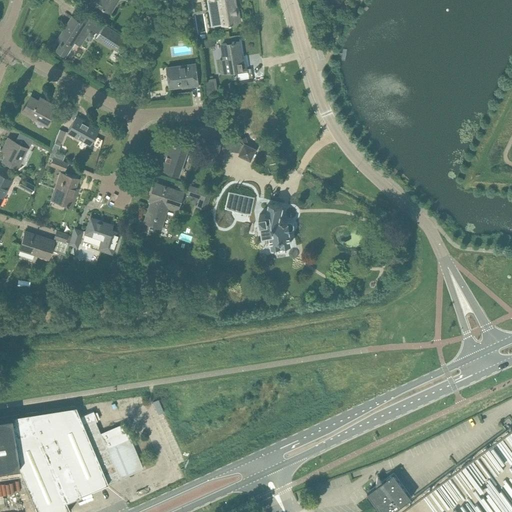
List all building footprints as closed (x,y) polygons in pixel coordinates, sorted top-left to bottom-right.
[(90,0),(88,3),(97,8),(99,5),(110,12),(111,11),(113,12),(116,8),(114,7),(117,0),(90,0)] [(208,0),(213,26),(222,24),(223,25),(229,24),(232,24),(232,23),(239,22),(234,0),(208,0)] [(61,44),(57,51),(65,56),(74,42),(81,46),(87,36),(81,33),(85,25),(87,27),(87,26),(99,33),(102,29),(104,24),(93,17),(92,19),(81,12),(77,19),(73,17),(57,40),(61,42),(60,43),(61,44)] [(99,33),(96,37),(125,56),(130,40),(129,40),(104,24),(102,29),(99,33)] [(232,42),(222,44),(224,59),(220,60),(222,73),(246,69),(245,59),(241,60),(239,50),(241,50),(239,41),(232,42)] [(167,67),(170,88),(190,85),(191,86),(199,85),(196,63),(167,67)] [(207,79),(204,82),(206,95),(217,91),(215,78),(207,79)] [(246,89),(220,95),(222,106),(236,103),(240,120),(261,116),(258,103),(249,105),(246,89)] [(22,111),(46,125),(57,107),(45,100),(43,103),(30,96),(22,111)] [(67,132),(89,144),(98,129),(76,117),(67,132)] [(54,143),(60,145),(66,131),(60,129),(54,143)] [(37,147),(37,148),(39,149),(39,148),(42,150),(43,151),(44,151),(45,151),(45,152),(46,153),(47,152),(48,152),(50,148),(20,132),(15,141),(8,138),(2,150),(6,153),(2,161),(16,168),(27,148),(28,148),(31,144),(32,144),(31,145),(33,146),(33,145),(34,146),(35,147),(36,148),(36,147),(37,147)] [(240,139),(242,146),(237,144),(233,152),(251,161),(256,149),(249,145),(246,137),(240,139)] [(215,141),(212,153),(219,154),(221,142),(215,141)] [(165,152),(168,153),(163,169),(179,175),(183,162),(186,163),(190,152),(187,151),(188,148),(177,144),(177,143),(174,143),(174,144),(169,142),(165,152)] [(63,173),(67,163),(53,157),(50,166),(60,170),(54,189),(58,190),(55,200),(66,204),(65,205),(68,206),(71,207),(75,196),(72,195),(78,178),(63,173)] [(0,202),(11,180),(0,173),(0,202)] [(34,185),(36,182),(28,178),(27,181),(21,178),(17,185),(32,193),(35,186),(34,185)] [(145,222),(154,225),(161,227),(168,207),(178,210),(184,192),(155,182),(149,200),(152,201),(145,222)] [(196,207),(206,210),(212,192),(203,190),(188,185),(186,193),(199,197),(196,207)] [(233,210),(250,214),(253,203),(235,199),(233,210)] [(267,214),(259,215),(262,235),(270,234),(272,246),(291,243),(289,231),(291,230),(292,230),(293,229),(294,228),(294,226),(294,225),(294,224),(293,223),(292,222),(291,221),(289,221),(284,222),(280,218),(283,207),(279,206),(279,205),(272,204),(269,204),(267,214)] [(116,238),(118,232),(110,229),(112,225),(90,218),(85,233),(106,240),(102,249),(111,252),(115,240),(117,241),(118,239),(116,238)] [(74,228),(72,236),(69,244),(77,247),(82,231),(74,228)] [(69,244),(72,236),(57,231),(55,238),(54,240),(25,231),(19,249),(48,258),(50,250),(65,255),(69,244)] [(99,433),(94,419),(96,418),(93,411),(80,416),(75,406),(0,417),(0,479),(22,475),(37,511),(67,511),(70,511),(66,501),(143,468),(124,423),(99,433)] [(376,486),(368,492),(382,511),(391,511),(411,497),(394,473),(382,482),(377,475),(376,486)]
